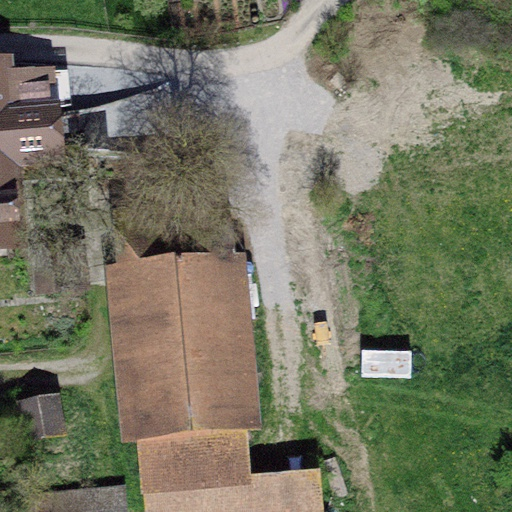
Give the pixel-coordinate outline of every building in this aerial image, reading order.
[(14,71),(0,72),(0,255),(27,253),(20,180),(73,175),(68,119),(19,123),(14,71)] [(33,257),(36,299),(87,296),(84,254),(33,257)] [(247,264),(106,275),(120,449),(140,447),(144,511),(322,511),(320,480),(251,486),(247,439),(262,438),(247,264)] [(62,435),(53,401),(20,410),(29,444),(62,435)] [(125,511),(123,491),(17,504),(18,511),(125,511)]
